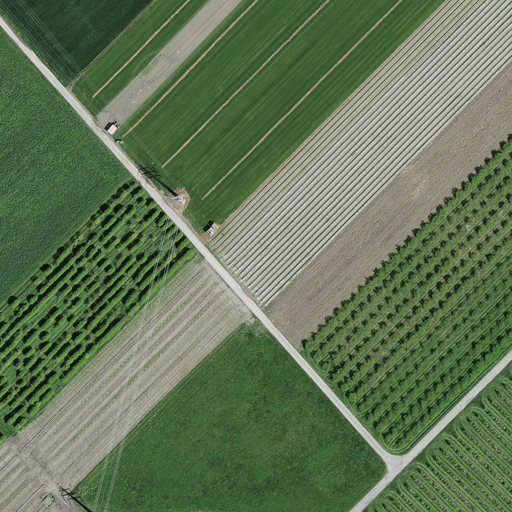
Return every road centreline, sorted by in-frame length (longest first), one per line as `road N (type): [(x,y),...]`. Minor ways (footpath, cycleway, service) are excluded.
road 1 (unclassified): [(0,19),(396,469)]
road 2 (unclassified): [(396,469),(511,354)]
